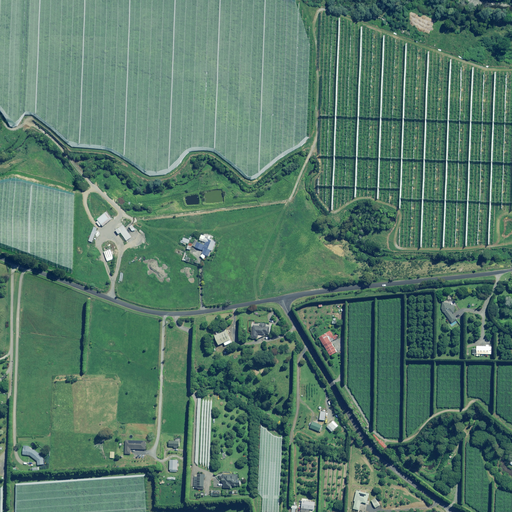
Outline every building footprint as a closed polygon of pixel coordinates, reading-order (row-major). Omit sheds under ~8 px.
[(111,219),(106,212),(97,219),(98,220),(96,222),(99,226),(101,224),(102,226),(111,219)] [(96,228),(97,225),(95,224),(87,241),(91,242),(97,228),(96,228)] [(131,237),(123,225),(115,230),(118,234),(120,232),(126,240),(131,237)] [(202,254),(200,256),(203,259),(206,256),(205,254),(205,255),(208,256),(210,250),(212,250),(215,242),(212,240),(212,239),(210,238),(210,236),(208,235),(207,238),(205,237),(205,236),(201,234),(199,240),(205,242),(204,244),(194,241),(192,246),(203,250),(202,253),(202,254)] [(188,244),(186,243),(185,246),(187,246),(187,248),(190,249),(192,243),(189,243),(190,240),(183,238),(182,241),(181,240),(180,242),(183,243),(184,242),(188,243),(188,244)] [(184,251),(175,248),(173,253),(182,256),(184,251)] [(113,259),(110,249),(103,251),(107,261),(113,259)] [(443,312),(444,312),(451,323),(456,319),(452,313),(454,311),(455,305),(448,304),(448,302),(442,301),(441,309),(442,310),(443,312)] [(265,326),(265,323),(260,323),(260,326),(252,325),(251,337),(257,337),(257,334),(264,334),(265,333),(269,333),(269,326),(265,326)] [(231,342),(226,331),(219,333),(218,330),(216,332),(217,334),(214,336),(218,345),(223,342),(224,345),(231,342)] [(333,336),(330,331),(319,337),(330,356),(336,352),(330,342),(338,337),(336,334),(333,336)] [(488,345),(486,345),(486,346),(476,346),(476,354),(491,354),(491,346),(488,346),(488,345)] [(338,426),(333,421),(326,427),(331,432),(338,426)] [(145,441),(125,440),(124,454),(130,454),(130,449),(145,449),(145,441)] [(43,465),(44,465),(44,463),(43,461),(43,460),(42,458),(41,457),(41,456),(40,454),(39,453),(37,452),(36,451),(35,450),(33,449),(32,449),(30,448),(29,447),(29,446),(23,446),(23,447),(22,454),(29,456),(36,461),(37,465),(39,465),(39,466),(43,466),(43,465)] [(170,470),(170,471),(176,472),(176,470),(177,470),(177,460),(169,460),(169,470),(170,470)] [(204,475),(197,474),(197,477),(194,477),(194,486),(197,486),(197,489),(203,489),(204,475)] [(221,483),(223,483),(223,488),(230,488),(230,485),(239,485),(240,480),(237,480),(237,474),(223,474),(222,474),(222,478),(221,478),(221,483)] [(369,494),(356,491),(354,501),(355,501),(353,509),(358,510),(360,502),(366,503),(369,494)] [(315,502),(302,501),(300,511),(303,511),(308,511),(309,509),(314,510),(315,502)]
